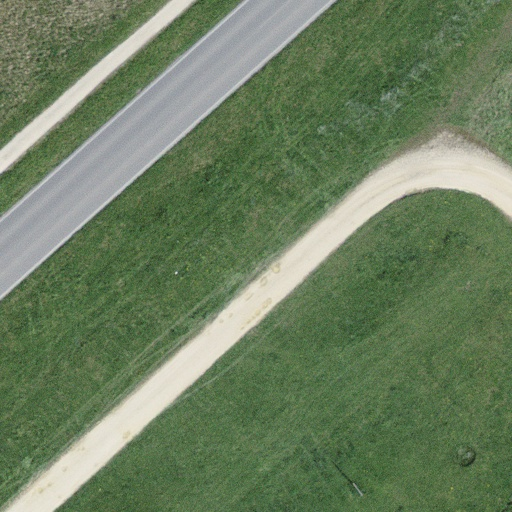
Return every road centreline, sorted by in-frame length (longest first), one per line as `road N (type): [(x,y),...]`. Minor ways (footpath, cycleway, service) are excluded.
road 1 (track): [(511,201),(470,171),(379,189),(33,511)]
road 2 (tertiary): [(289,0),(0,258)]
